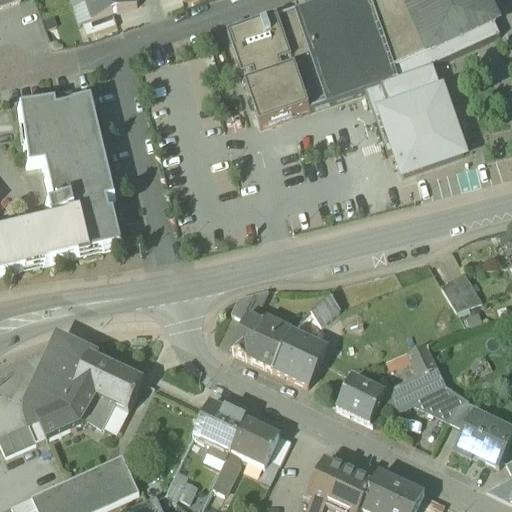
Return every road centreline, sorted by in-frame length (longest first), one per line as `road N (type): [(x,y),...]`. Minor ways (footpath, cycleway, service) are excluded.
road 1 (residential): [(484,511),(203,370),(175,292)]
road 2 (tertiary): [(175,292),(511,209)]
road 3 (residential): [(117,51),(175,292)]
road 4 (tertiary): [(0,331),(61,311),(175,292)]
road 5 (residential): [(264,0),(117,51)]
road 6 (residential): [(117,51),(0,80)]
